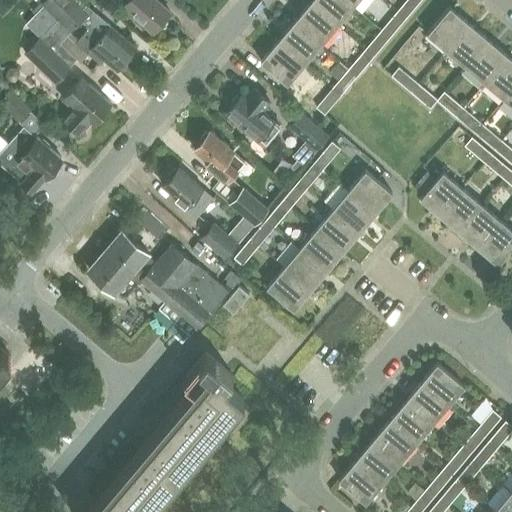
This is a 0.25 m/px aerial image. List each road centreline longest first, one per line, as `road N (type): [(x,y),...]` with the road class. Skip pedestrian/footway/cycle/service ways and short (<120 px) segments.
road 1 (residential): [(16,285),(257,0)]
road 2 (residential): [(475,353),(424,312),(292,475),(335,511)]
road 3 (residential): [(129,390),(16,285)]
road 4 (residential): [(51,488),(129,390)]
